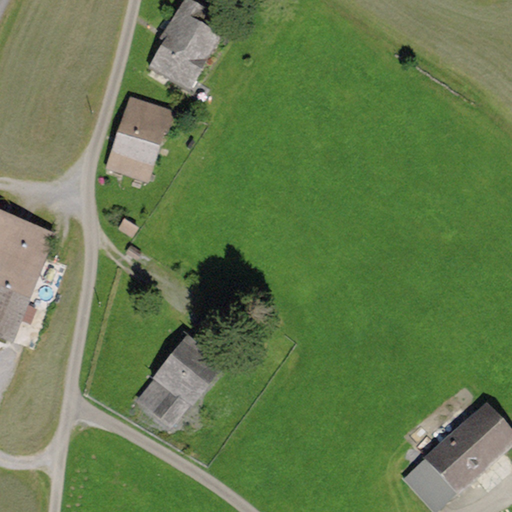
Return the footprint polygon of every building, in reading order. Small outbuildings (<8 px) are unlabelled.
[(187,0),(147,72),(190,95),(230,23),(187,0)] [(169,109),(128,98),(107,173),(147,185),(169,109)] [(0,336),(17,343),(59,237),(0,213),(0,336)] [(187,342),(135,408),(168,435),(220,369),(187,342)] [(436,511),(511,443),(511,434),(484,403),(402,477),(433,511),(436,511)]
